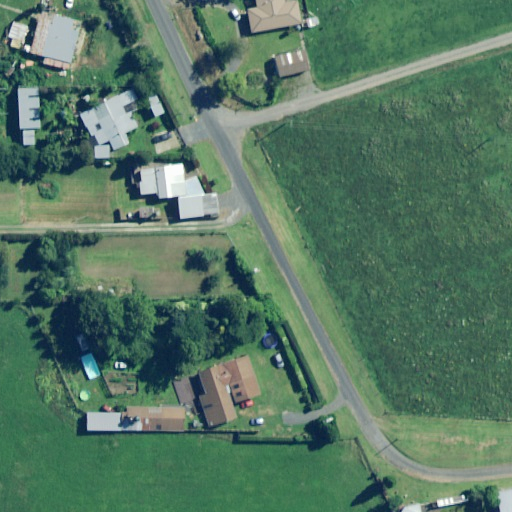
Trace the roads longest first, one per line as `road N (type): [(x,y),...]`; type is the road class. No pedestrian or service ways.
road 1 (unclassified): [(161,0),(379,442),(443,473),(511,471)]
road 2 (track): [(511,47),(220,120)]
